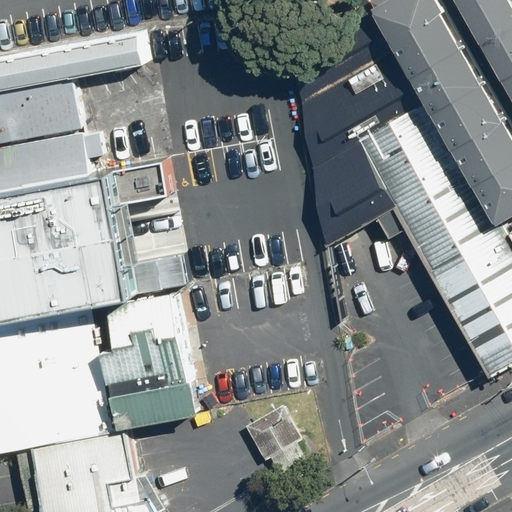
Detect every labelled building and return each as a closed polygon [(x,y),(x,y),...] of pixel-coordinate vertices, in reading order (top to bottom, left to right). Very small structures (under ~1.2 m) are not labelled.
[(343,322),(436,268),(494,371),(511,361),(511,233),(503,218),(381,2),(379,0),(339,0),(289,27),(343,322)] [(383,0),(381,2),(503,218),(511,213),(511,110),(448,0),(383,0)] [(511,0),(469,0),(511,76),(511,0)] [(0,86),(79,73),(155,58),(149,26),(0,54),(0,86)] [(79,73),(0,86),(0,188),(98,169),(79,73)] [(0,188),(0,318),(97,299),(179,284),(189,283),(169,157),(98,169),(0,188)] [(97,299),(125,425),(133,423),(206,407),(179,284),(97,299)] [(97,299),(0,318),(0,419),(5,448),(38,440),(125,425),(97,299)] [(276,453),(286,470),(312,456),(302,437),(307,434),(289,402),(251,422),(270,456),(276,453)] [(125,425),(38,440),(51,511),(166,511),(155,492),(145,497),(133,423),(125,425)]
